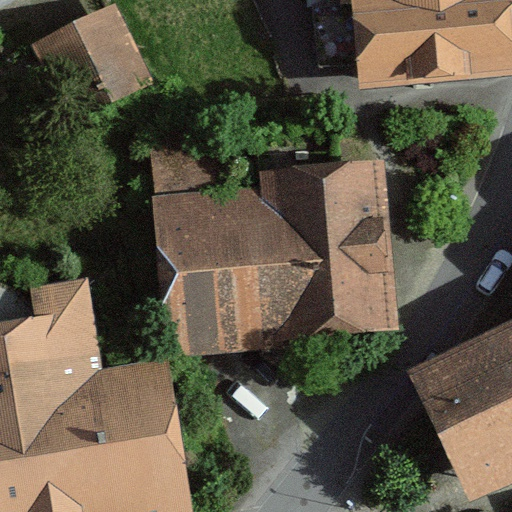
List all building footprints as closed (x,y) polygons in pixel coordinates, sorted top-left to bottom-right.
[(327,0),(328,7),(313,8),(317,62),(368,60),(370,81),(506,70),(500,0),(327,0)] [(110,20),(46,52),(78,117),(142,86),(110,20)] [(154,166),(169,334),(380,316),(368,185),(327,189),(321,130),(256,136),(262,195),(211,198),(208,161),(154,166)] [(74,300),(33,306),(44,338),(5,345),(4,339),(0,339),(0,511),(35,511),(166,490),(146,367),(91,376),(95,402),(67,406),(63,386),(57,387),(53,365),(84,360),(74,300)] [(511,348),(445,381),(450,391),(431,400),(469,481),(511,467),(511,348)]
